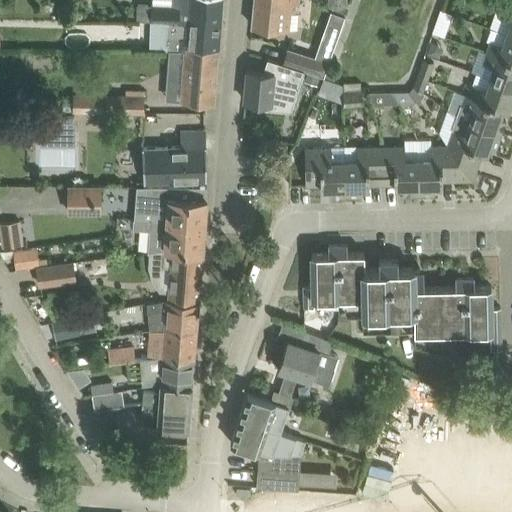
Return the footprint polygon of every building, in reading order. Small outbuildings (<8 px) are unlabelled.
[(179,0),(179,5),(151,3),(138,2),(137,19),(167,21),(186,22),(186,18),(221,20),(222,0),(179,0)] [(254,0),(252,25),(271,27),(296,30),(299,0),(254,0)] [(347,5),(346,0),(328,0),(328,6),(338,9),(347,5)] [(511,0),(504,0),(503,5),(499,16),(510,20),(506,33),(511,35),(511,0)] [(186,18),(186,22),(167,21),(165,48),(185,50),(186,44),(219,46),(221,20),(186,18)] [(437,20),(432,32),(444,36),(448,24),(437,20)] [(490,41),(486,51),(511,60),(511,35),(506,33),(501,45),(490,41)] [(438,42),(431,40),(427,53),(439,57),(442,49),(438,42)] [(186,44),(185,50),(181,100),(215,102),(219,46),(186,44)] [(325,59),(288,47),(283,62),(308,70),(319,74),(325,59)] [(489,78),(511,86),(511,60),(486,51),(483,61),(494,65),(489,78)] [(286,97),(295,98),(304,69),(268,57),(267,60),(272,61),(268,72),(247,70),(244,100),(260,101),(259,106),(285,108),(286,97)] [(416,75),(428,79),(434,62),(423,58),(416,75)] [(319,74),(308,70),(305,79),(317,83),(320,74),(319,74)] [(423,92),(428,79),(416,75),(413,84),(423,92)] [(343,101),(343,89),(343,83),(324,76),(318,92),(343,101)] [(462,92),(467,93),(471,95),(470,96),(503,107),(508,109),(511,101),(511,86),(489,78),(485,89),(466,82),(462,92)] [(343,101),(343,104),(362,104),(362,89),(360,89),(343,89),(343,101)] [(394,91),(400,102),(403,107),(411,103),(404,90),(394,91)] [(372,105),(386,104),(385,91),(369,91),(372,105)] [(467,93),(458,117),(500,132),(506,116),(501,114),(503,107),(470,96),(471,95),(467,93)] [(111,94),(111,111),(144,112),(144,95),(111,94)] [(40,132),(74,132),(74,112),(40,113),(40,132)] [(454,130),(449,145),(473,179),(483,150),(487,152),(490,144),(495,146),(500,132),(458,117),(453,130),(454,130)] [(186,179),(206,178),(206,129),(181,129),(181,145),(159,145),(159,146),(144,147),(145,179),(186,179)] [(443,179),(473,179),(449,145),(431,145),(431,157),(418,158),(418,190),(434,189),(434,184),(443,184),(443,179)] [(331,146),(325,146),(305,147),(306,184),(321,184),(321,187),(329,186),(329,192),(344,191),(344,158),(331,159),(331,146)] [(357,158),(344,158),(344,191),(361,191),(361,186),(369,186),(369,183),(381,183),(380,146),(357,147),(357,158)] [(405,146),(380,146),(381,183),(394,182),(394,185),(403,185),(403,190),(418,190),(418,158),(405,158),(405,146)] [(68,184),(68,212),(101,212),(101,184),(68,184)] [(169,196),(169,199),(164,199),(162,220),(205,224),(207,196),(169,196)] [(172,246),(203,248),(204,232),(205,224),(162,220),(151,219),(134,218),(133,227),(150,228),(148,250),(150,250),(164,248),(164,245),(172,246)] [(22,230),(20,219),(0,221),(0,230),(2,246),(24,243),(22,230)] [(501,347),(500,306),(492,306),(491,285),(474,285),(474,277),(455,277),(456,285),(424,286),(424,274),(415,274),(415,266),(398,266),(398,258),(379,259),(379,267),(365,267),(364,251),(347,252),(347,244),(328,244),(328,252),(312,252),(312,284),(304,284),(305,305),(314,305),(314,299),(363,298),(363,315),(414,313),(415,333),(490,331),(491,347),(501,347)] [(172,246),(170,270),(201,272),(203,248),(172,246)] [(39,285),(77,280),(74,260),(36,265),(39,285)] [(199,301),(179,299),(165,299),(148,301),(148,311),(165,309),(164,328),(197,329),(199,301)] [(339,306),(339,316),(347,316),(347,306),(339,306)] [(78,315),(52,320),(56,338),(74,334),(72,325),(80,324),(78,315)] [(391,321),(391,332),(400,332),(400,321),(391,321)] [(333,338),(329,336),(319,333),(305,329),(300,327),(296,341),(288,338),(282,356),(279,366),(278,368),(286,370),(298,374),(330,384),(335,368),(334,368),(338,354),(328,351),(333,338)] [(197,329),(164,328),(163,355),(195,357),(197,329)] [(480,342),(466,343),(467,353),(481,353),(480,342)] [(109,361),(135,358),(133,343),(107,347),(109,361)] [(195,357),(163,355),(140,357),(142,376),(142,385),(160,384),(160,383),(193,385),(195,357)] [(82,361),(68,369),(77,384),(91,376),(82,361)] [(98,392),(114,390),(113,380),(97,383),(98,392)] [(144,390),(143,402),(191,405),(193,385),(160,383),(160,384),(159,391),(144,390)] [(291,394),(279,390),(274,389),(271,399),(289,405),(291,405),(294,395),(291,394)] [(92,393),(94,408),(116,406),(114,390),(98,392),(92,393)] [(301,453),(274,451),(281,430),(284,420),(289,405),(271,399),(247,391),(231,441),(241,445),(259,451),(258,470),(300,472),(300,468),(301,453)] [(141,424),(189,427),(191,405),(143,402),(141,424)] [(111,407),(95,409),(112,440),(121,439),(122,428),(111,407)] [(307,482),(320,483),(321,470),(309,469),(307,482)] [(258,470),(257,485),(299,488),(300,472),(258,470)]
